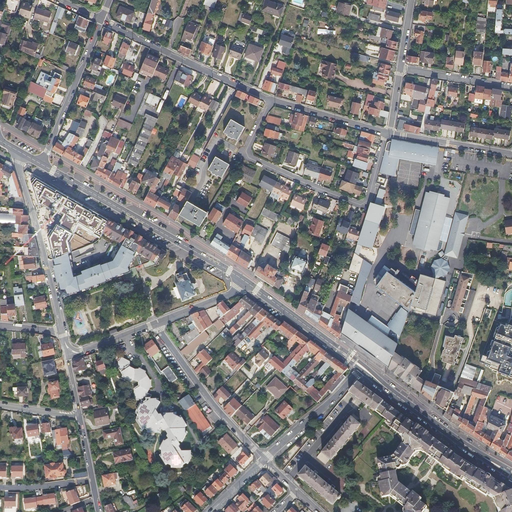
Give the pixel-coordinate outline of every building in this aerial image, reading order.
[(151,0),(147,13),(154,15),(156,11),(157,10),(157,9),(157,8),(158,4),(159,4),(159,3),(159,2),(159,0),(151,0)] [(283,6),(266,0),(262,10),(273,14),(274,12),(280,14),(283,6)] [(368,0),(367,4),(373,6),(384,9),(386,0),(368,0)] [(26,5),(27,3),(23,2),(19,15),(29,18),(32,7),(29,5),(26,5)] [(339,2),(336,12),(349,15),(352,5),(339,2)] [(64,8),(59,6),(57,10),(55,17),(60,19),(64,8)] [(120,7),(116,17),(130,22),(134,13),(120,7)] [(36,8),(33,18),(49,23),(52,13),(36,8)] [(137,18),(145,21),(147,14),(140,11),(137,18)] [(400,14),(388,11),(387,14),(386,17),(386,19),(398,22),(400,14)] [(431,19),(432,13),(421,11),(419,20),(424,21),(424,22),(425,22),(426,19),(431,19)] [(154,15),(147,13),(147,14),(145,21),(142,29),(149,31),(154,15)] [(244,14),(241,22),(249,25),(252,17),(244,14)] [(369,14),(367,19),(379,22),(380,18),(369,14)] [(89,20),(79,16),(74,27),(84,32),(89,20)] [(485,33),(486,19),(477,18),(475,32),(485,33)] [(174,21),(168,19),(166,26),(171,28),(174,21)] [(502,20),(495,19),(495,33),(502,33),(503,33),(511,33),(511,28),(509,29),(509,28),(505,27),(505,29),(501,28),(502,20)] [(0,31),(0,43),(4,45),(7,35),(9,36),(12,25),(1,21),(0,23),(0,26),(5,28),(4,32),(0,31)] [(186,30),(183,37),(192,40),(195,32),(196,32),(199,26),(192,23),(191,25),(188,24),(185,30),(186,30)] [(382,28),(380,37),(389,40),(392,31),(382,28)] [(113,32),(108,29),(103,43),(108,45),(110,40),(111,41),(112,39),(110,39),(112,35),(113,35),(115,32),(113,32)] [(424,32),(424,31),(423,30),(422,32),(416,31),(415,37),(417,37),(416,43),(422,44),(424,32)] [(288,47),(290,42),(293,43),(295,35),(289,33),(288,37),(281,35),(279,44),(288,47)] [(375,36),(369,34),(368,38),(382,42),(381,42),(387,44),(386,47),(395,49),(396,42),(389,40),(380,37),(375,36)] [(22,40),(19,50),(35,57),(38,45),(33,43),(33,44),(22,40)] [(79,45),(68,41),(66,45),(68,46),(67,48),(63,47),(62,50),(75,56),(79,45)] [(202,42),(198,51),(209,55),(212,46),(212,45),(207,43),(207,44),(202,42)] [(120,52),(124,54),(126,55),(129,48),(130,46),(126,45),(127,44),(123,43),(120,52)] [(260,48),(249,44),(245,56),(255,60),(254,61),(259,62),(262,52),(259,51),(260,48)] [(216,45),(212,56),(221,59),(224,48),(216,45)] [(184,55),(188,57),(191,50),(181,46),(179,50),(185,53),(184,55)] [(231,46),(228,56),(240,60),(243,51),(231,46)] [(126,55),(125,59),(128,60),(133,49),(129,48),(126,55)] [(394,51),(382,48),(379,57),(392,61),(394,51)] [(473,50),(472,65),(482,66),(483,51),(473,50)] [(420,58),(419,62),(432,64),(433,54),(421,52),(420,54),(420,58)] [(454,64),(463,65),(464,53),(456,52),(454,64)] [(155,58),(147,55),(140,72),(148,75),(148,74),(153,75),(153,74),(157,65),(159,61),(155,59),(155,58)] [(107,56),(103,65),(112,68),(115,59),(107,56)] [(37,65),(40,59),(36,58),(31,70),(35,72),(37,65)] [(91,74),(98,77),(100,74),(97,72),(101,61),(96,59),(92,69),(93,69),(91,74)] [(277,68),(283,70),(284,70),(286,63),(279,61),(277,68)] [(325,68),(322,76),(333,79),(335,73),(334,72),(335,68),(336,69),(337,64),(326,61),(326,62),(323,61),(321,67),(325,68)] [(125,64),(121,73),(131,77),(135,68),(131,66),(132,64),(129,63),(128,65),(125,64)] [(380,67),(379,72),(388,74),(390,66),(378,63),(377,67),(380,67)] [(501,72),(500,80),(511,82),(511,64),(510,74),(501,72)] [(157,65),(153,74),(165,79),(169,70),(157,65)] [(272,70),(271,73),(281,76),(283,70),(277,68),(273,67),(272,70)] [(269,81),(271,73),(272,70),(269,69),(268,70),(264,80),(266,80),(263,89),(273,93),(276,84),(269,81)] [(179,71),(174,81),(188,87),(192,77),(179,71)] [(386,79),(388,74),(379,72),(378,73),(374,72),(372,82),(384,85),(384,82),(384,79),(386,79)] [(44,98),(43,100),(49,103),(54,93),(55,93),(60,81),(59,81),(62,76),(55,73),(47,90),(44,98)] [(93,89),(94,87),(97,80),(96,79),(96,80),(87,77),(82,89),(86,91),(88,92),(89,88),(93,89)] [(27,90),(44,98),(47,90),(31,82),(27,90)] [(307,96),(309,91),(280,82),(278,88),(307,96)] [(412,95),(414,85),(406,83),(404,93),(412,95)] [(419,100),(427,102),(430,89),(414,85),(412,95),(412,97),(418,99),(419,100)] [(474,101),(475,98),(483,99),(483,98),(484,91),(485,88),(478,87),(477,86),(476,94),(469,93),(468,101),(474,102),(474,101)] [(17,91),(5,87),(3,94),(5,94),(2,104),(3,104),(3,106),(3,107),(8,109),(9,109),(10,108),(11,107),(12,107),(15,97),(17,91)] [(107,92),(94,87),(93,89),(92,93),(90,97),(90,99),(97,101),(98,97),(105,100),(107,92)] [(445,95),(448,95),(457,97),(458,89),(446,87),(445,95)] [(435,90),(430,89),(427,102),(426,105),(430,106),(433,107),(435,100),(433,100),(435,90)] [(490,100),(489,106),(492,106),(501,108),(502,105),(502,100),(501,100),(502,90),(492,89),(492,93),(490,100)] [(366,100),(368,94),(355,90),(354,93),(359,95),(359,96),(364,97),(363,99),(366,100)] [(244,100),(247,95),(241,92),(238,91),(235,96),(244,100)] [(316,93),(309,91),(307,96),(306,99),(314,101),(316,93)] [(484,91),(483,98),(490,100),(492,93),(484,91)] [(198,96),(198,95),(193,92),(188,102),(198,107),(202,98),(198,96)] [(159,98),(149,93),(145,103),(155,107),(159,98)] [(374,95),(368,94),(366,100),(365,105),(370,107),(382,110),(384,103),(379,101),(378,103),(375,102),(374,104),(370,103),(371,99),(373,100),(374,95)] [(112,105),(123,109),(127,100),(116,95),(112,105)] [(209,100),(206,98),(207,97),(204,95),(203,97),(202,98),(198,107),(207,112),(208,108),(212,101),(209,100)] [(257,106),(259,100),(256,99),(247,95),(245,101),(257,106)] [(78,104),(87,107),(90,99),(81,96),(78,104)] [(329,106),(334,107),(336,98),(328,96),(327,101),(330,101),(329,106)] [(336,98),(334,107),(339,108),(340,104),(342,105),(343,100),(336,98)] [(212,101),(208,108),(215,111),(219,103),(213,100),(212,101)] [(426,105),(427,102),(419,100),(417,110),(424,111),(426,105)] [(358,114),(360,104),(356,103),(352,102),(350,112),(358,114)] [(502,105),(501,108),(500,119),(510,120),(511,106),(502,105)] [(370,107),(369,111),(368,113),(378,116),(378,115),(388,117),(389,112),(382,110),(370,107)] [(301,126),(304,115),(295,113),(295,116),(293,115),(292,118),(291,117),(289,123),(292,124),(291,128),(298,130),(299,125),(301,126)] [(308,116),(304,115),(301,126),(299,125),(298,130),(303,132),(305,125),(306,122),(308,116)] [(270,116),(268,122),(277,125),(279,119),(270,116)] [(17,126),(28,132),(32,124),(26,121),(27,120),(21,117),(17,126)] [(132,124),(119,118),(116,125),(129,131),(132,124)] [(157,120),(152,118),(151,120),(146,118),(143,124),(145,125),(134,148),(127,164),(135,167),(157,120)] [(32,124),(28,132),(38,137),(44,124),(34,119),(32,124)] [(76,135),(63,155),(73,161),(80,165),(93,142),(89,141),(81,156),(71,150),(79,138),(81,139),(88,122),(82,119),(80,123),(76,135)] [(424,128),(432,129),(433,121),(425,119),(424,128)] [(245,127),(231,120),(224,132),(228,134),(227,135),(233,139),(233,138),(237,140),(245,127)] [(416,133),(419,133),(420,127),(404,124),(405,121),(399,120),(397,129),(397,130),(403,131),(404,129),(416,132),(416,133)] [(440,128),(448,129),(449,121),(442,120),(441,122),(440,128)] [(76,135),(80,123),(74,121),(69,133),(70,134),(63,144),(59,141),(57,144),(56,143),(53,150),(63,155),(76,135)] [(433,121),(432,129),(440,130),(440,128),(441,122),(433,121)] [(449,121),(448,129),(456,131),(457,122),(449,121)] [(465,124),(457,122),(456,131),(463,132),(465,124)] [(279,128),(267,125),(265,135),(277,139),(279,131),(278,131),(279,128)] [(471,127),(470,135),(477,137),(479,128),(471,127)] [(333,128),(332,133),(339,135),(339,137),(345,138),(347,130),(337,128),(337,129),(333,128)] [(477,137),(485,138),(486,129),(479,128),(477,137)] [(494,131),(486,129),(485,138),(493,139),(493,137),(494,131)] [(493,137),(501,138),(502,130),(495,129),(494,131),(493,137)] [(510,131),(502,130),(501,138),(509,139),(510,131)] [(361,131),(360,135),(365,137),(364,141),(370,143),(371,143),(372,144),(375,135),(370,134),(361,131)] [(106,149),(111,137),(112,134),(106,132),(104,137),(107,139),(106,142),(103,143),(98,155),(99,158),(99,159),(98,160),(95,159),(89,170),(95,174),(104,154),(106,149)] [(111,137),(106,149),(111,152),(119,155),(124,143),(111,137)] [(357,153),(361,154),(361,152),(368,154),(369,150),(368,149),(370,143),(364,141),(359,140),(357,145),(358,146),(359,146),(357,153)] [(384,150),(378,173),(391,175),(394,156),(397,156),(398,154),(404,157),(405,157),(405,158),(406,158),(406,159),(407,159),(408,159),(408,160),(409,159),(410,159),(411,159),(411,158),(421,160),(421,158),(428,161),(435,162),(434,159),(433,157),(432,154),(430,152),(428,150),(426,148),(424,147),(421,145),(421,146),(417,145),(415,144),(413,144),(410,144),(410,143),(406,143),(400,142),(398,144),(395,143),(391,151),(384,150)] [(265,143),(261,153),(272,157),(275,147),(265,143)] [(439,147),(429,146),(438,155),(439,147)] [(124,162),(127,164),(134,148),(132,147),(124,162)] [(368,156),(361,154),(357,153),(348,150),(346,157),(351,158),(352,154),(357,155),(356,158),(355,158),(355,159),(354,159),(352,165),(365,169),(366,163),(365,163),(365,161),(366,161),(368,156)] [(289,151),(285,163),(295,166),(297,159),(299,154),(289,151)] [(104,154),(95,174),(108,181),(116,163),(116,161),(112,160),(110,166),(109,165),(106,171),(103,169),(108,159),(104,157),(105,155),(104,154)] [(193,154),(187,165),(194,169),(200,157),(193,154)] [(172,176),(174,172),(180,161),(171,156),(162,173),(166,175),(167,174),(172,176)] [(229,164),(216,157),(208,170),(212,172),(211,173),(217,177),(218,176),(222,178),(229,164)] [(15,197),(23,197),(12,163),(8,161),(7,160),(4,166),(0,172),(0,183),(1,179),(3,175),(9,177),(12,197),(15,197)] [(181,176),(187,165),(180,161),(174,172),(181,176)] [(116,163),(108,181),(117,187),(121,189),(125,180),(129,182),(131,177),(119,172),(120,170),(118,169),(120,165),(116,163)] [(318,179),(321,168),(307,163),(303,174),(318,179)] [(242,165),(237,176),(250,183),(255,171),(242,165)] [(333,172),(321,168),(318,179),(321,180),(322,178),(330,181),(333,172)] [(33,201),(62,216),(45,244),(49,259),(96,241),(110,216),(24,170),(33,201)] [(348,170),(344,181),(354,185),(358,174),(348,170)] [(151,187),(151,188),(155,190),(157,186),(160,179),(156,177),(146,172),(144,176),(141,182),(151,187)] [(129,189),(136,193),(140,184),(141,182),(144,176),(139,174),(135,182),(132,181),(129,189)] [(260,185),(272,192),(276,183),(264,176),(260,185)] [(157,186),(155,190),(151,188),(143,202),(149,205),(155,208),(157,204),(161,197),(163,193),(168,184),(169,181),(167,179),(160,193),(158,192),(156,196),(153,195),(158,187),(157,186)] [(354,185),(344,181),(341,180),(339,188),(359,196),(362,187),(354,185)] [(281,185),(276,183),(272,192),(270,195),(278,199),(279,196),(284,187),(281,185)] [(186,184),(184,188),(191,192),(193,189),(186,184)] [(284,187),(279,196),(287,201),(291,192),(289,190),(287,189),(288,188),(284,187)] [(185,203),(186,203),(187,201),(192,193),(191,192),(184,188),(182,192),(178,197),(178,199),(185,203)] [(383,196),(385,189),(379,188),(377,195),(383,196)] [(429,251),(435,253),(438,241),(440,241),(451,198),(428,193),(414,245),(430,249),(429,251)] [(241,194),(235,203),(239,205),(239,204),(245,208),(251,199),(241,194)] [(295,195),(291,204),(303,209),(307,200),(295,195)] [(161,197),(157,204),(168,210),(171,204),(162,199),(162,198),(161,197)] [(330,203),(320,199),(319,201),(315,199),(311,208),(315,210),(316,208),(326,213),(330,203)] [(187,201),(186,203),(180,215),(200,226),(208,213),(187,201)] [(172,209),(168,217),(176,221),(180,215),(186,203),(185,203),(183,205),(181,204),(177,211),(172,209)] [(208,217),(216,223),(222,213),(213,208),(208,217)] [(277,222),(280,216),(264,208),(261,213),(277,222)] [(346,221),(344,220),(343,218),(340,217),(336,229),(338,229),(338,231),(342,233),(344,232),(347,233),(349,228),(354,211),(350,210),(347,217),(349,218),(348,221),(346,221)] [(0,223),(11,224),(17,225),(17,215),(10,214),(0,213),(0,223)] [(442,260),(448,263),(450,257),(459,259),(469,216),(457,213),(446,256),(442,260)] [(23,215),(17,215),(17,225),(28,225),(29,216),(23,215)] [(228,215),(223,225),(226,227),(226,228),(232,232),(233,231),(237,233),(243,222),(228,215)] [(50,217),(39,220),(42,229),(53,225),(50,217)] [(308,233),(318,236),(323,221),(313,218),(308,233)] [(137,235),(108,219),(106,223),(107,223),(106,225),(106,227),(103,231),(123,243),(114,260),(108,262),(113,276),(122,273),(130,270),(130,269),(135,267),(149,262),(151,259),(156,261),(159,256),(163,259),(167,253),(162,249),(161,251),(157,248),(158,247),(141,237),(140,238),(137,236),(137,235)] [(511,220),(508,221),(508,220),(503,221),(505,233),(511,232),(511,220)] [(230,247),(226,254),(229,257),(236,261),(241,251),(249,236),(255,225),(250,223),(249,223),(246,226),(242,233),(245,235),(241,243),(242,243),(239,249),(231,244),(230,247)] [(364,237),(370,239),(374,225),(369,224),(368,223),(364,237)] [(255,225),(249,236),(261,243),(268,230),(255,224),(255,225)] [(28,225),(17,225),(16,230),(16,233),(28,234),(29,226),(28,225)] [(360,232),(349,228),(347,233),(346,237),(358,241),(360,232)] [(500,238),(500,230),(488,230),(488,237),(500,238)] [(123,243),(103,231),(101,236),(110,242),(112,241),(114,242),(106,257),(108,262),(114,260),(123,243)] [(29,247),(38,248),(36,240),(34,234),(28,234),(16,233),(12,232),(12,237),(20,238),(24,238),(24,241),(29,242),(29,244),(24,243),(24,246),(25,247),(29,247)] [(271,245),(288,254),(293,240),(277,232),(271,245)] [(226,254),(230,247),(220,240),(222,237),(217,234),(210,244),(215,247),(226,254)] [(318,253),(326,256),(328,250),(330,246),(322,243),(318,253)] [(357,257),(364,259),(368,246),(361,244),(357,257)] [(511,244),(504,244),(503,249),(511,250),(511,258),(507,258),(507,261),(511,262),(511,261),(511,244)] [(38,251),(38,248),(29,247),(29,256),(34,256),(40,257),(38,251)] [(335,253),(328,250),(326,256),(325,258),(332,260),(335,253)] [(241,251),(236,261),(243,266),(246,268),(251,256),(241,251)] [(69,253),(55,259),(57,266),(56,267),(59,282),(60,282),(62,288),(60,289),(61,296),(69,294),(69,293),(80,290),(107,280),(106,279),(113,276),(108,262),(101,265),(101,264),(88,268),(89,269),(82,271),(83,274),(77,276),(74,277),(69,253)] [(354,293),(357,293),(363,295),(375,255),(367,253),(354,293)] [(295,256),(290,268),(303,273),(307,261),(304,260),(306,256),(299,254),(297,257),(295,256)] [(36,268),(34,259),(24,260),(25,268),(25,269),(29,268),(31,268),(36,268)] [(448,263),(442,260),(435,261),(432,267),(434,274),(439,277),(446,275),(449,269),(448,263)] [(274,285),(280,272),(268,264),(264,270),(259,266),(255,274),(258,276),(265,280),(274,286),(274,285)] [(351,264),(349,270),(359,274),(361,267),(351,264)] [(281,270),(280,272),(274,285),(279,289),(281,283),(282,284),(283,281),(282,280),(283,279),(284,274),(283,273),(284,271),(281,270)] [(473,279),(474,274),(463,271),(460,279),(461,279),(459,286),(458,286),(456,291),(456,292),(455,297),(453,304),(451,309),(462,313),(463,308),(460,307),(462,298),(466,299),(469,290),(466,288),(469,278),(473,279)] [(192,286),(187,272),(178,276),(180,281),(176,282),(178,286),(174,288),(178,298),(181,296),(183,300),(190,298),(189,297),(195,294),(192,286)] [(407,308),(410,310),(410,308),(411,306),(415,292),(387,272),(377,286),(403,305),(407,308)] [(428,274),(415,292),(411,306),(432,313),(442,280),(434,279),(428,274)] [(301,310),(305,313),(309,303),(309,301),(307,300),(308,299),(306,298),(311,285),(310,285),(310,283),(313,284),(315,279),(309,277),(308,280),(303,294),(298,308),(301,310)] [(297,292),(303,294),(308,280),(304,279),(300,290),(298,289),(297,292)] [(322,311),(318,322),(323,326),(325,327),(329,330),(336,312),(339,304),(341,298),(351,302),(352,296),(353,295),(354,290),(349,288),(342,285),(331,314),(322,311)] [(16,306),(25,305),(22,289),(19,289),(18,287),(14,288),(15,296),(16,306)] [(462,313),(459,321),(466,323),(476,291),(469,289),(469,290),(466,299),(463,308),(462,313)] [(309,303),(305,313),(308,315),(312,318),(315,309),(316,306),(318,301),(319,296),(312,293),(309,301),(309,303)] [(33,306),(34,310),(47,307),(44,296),(34,298),(36,306),(33,306)] [(243,305),(250,311),(256,304),(249,300),(245,296),(234,306),(238,310),(243,305)] [(1,297),(0,297),(2,321),(5,321),(8,321),(8,316),(7,305),(6,300),(1,300),(1,297)] [(349,307),(351,302),(341,298),(339,304),(349,308),(349,307)] [(221,317),(230,309),(223,301),(217,306),(220,309),(218,311),(218,313),(218,314),(221,317)] [(315,309),(312,318),(315,320),(318,322),(322,311),(324,305),(320,304),(321,302),(318,301),(316,306),(315,309)] [(257,306),(256,304),(250,311),(229,331),(227,328),(224,331),(229,337),(232,340),(233,338),(234,337),(232,335),(236,331),(241,327),(240,325),(252,315),(254,317),(262,309),(257,306)] [(15,305),(7,305),(8,316),(15,315),(15,305)] [(406,310),(407,308),(403,305),(388,326),(390,328),(392,325),(403,329),(409,313),(409,312),(406,310)] [(432,313),(411,306),(410,308),(432,314),(432,313)] [(342,332),(353,341),(357,335),(359,328),(361,330),(365,325),(371,330),(376,331),(380,333),(384,337),(383,338),(397,344),(397,343),(349,307),(349,308),(344,325),(342,332)] [(221,317),(219,319),(224,324),(234,314),(230,309),(221,317)] [(262,309),(254,317),(257,319),(254,322),(248,329),(251,332),(268,313),(266,312),(264,310),(262,309)] [(207,329),(211,325),(203,310),(198,311),(199,313),(207,329)] [(477,368),(481,369),(483,370),(485,364),(501,323),(502,318),(484,311),(470,349),(460,376),(473,380),(477,368)] [(336,312),(329,330),(331,332),(334,334),(340,338),(342,333),(342,332),(344,325),(341,324),(341,321),(339,320),(340,315),(338,314),(338,313),(336,312)] [(205,331),(207,329),(199,313),(189,317),(193,324),(194,323),(196,327),(182,336),(188,345),(205,331)] [(278,329),(283,324),(276,319),(268,313),(251,332),(247,335),(251,339),(267,323),(276,331),(278,329)] [(219,319),(214,323),(219,329),(224,325),(224,324),(219,319)] [(290,340),(297,332),(292,328),(284,322),(283,324),(278,329),(290,340)] [(388,367),(392,356),(394,352),(397,344),(383,338),(384,337),(380,333),(376,331),(371,330),(365,325),(361,330),(359,328),(357,335),(353,341),(388,367)] [(399,339),(403,329),(392,325),(390,328),(388,334),(399,339)] [(251,332),(248,329),(241,336),(238,333),(234,337),(233,338),(235,340),(235,341),(235,342),(230,347),(233,350),(239,344),(244,339),(247,335),(251,332)] [(186,355),(209,336),(205,331),(188,345),(180,352),(183,355),(184,353),(186,355)] [(301,344),(290,355),(294,358),(310,341),(302,336),(297,332),(290,340),(288,341),(292,345),(296,340),(301,344)] [(454,365),(464,338),(461,337),(461,336),(458,335),(458,336),(455,335),(453,338),(445,335),(443,346),(444,346),(444,349),(443,349),(440,356),(443,357),(442,360),(454,365)] [(151,355),(148,356),(161,375),(164,373),(171,384),(178,379),(169,367),(162,371),(153,357),(160,351),(153,341),(145,346),(151,355)] [(319,348),(310,341),(294,358),(281,371),(293,382),(302,372),(307,376),(315,367),(321,360),(327,354),(319,348)] [(52,343),(42,346),(43,351),(44,356),(44,357),(55,354),(52,343)] [(12,344),(12,355),(21,355),(21,357),(26,357),(25,344),(12,344)] [(197,356),(206,366),(213,359),(204,350),(197,356)] [(255,363),(259,367),(269,357),(262,350),(255,358),(257,360),(257,361),(255,363)] [(241,362),(232,352),(224,359),(234,369),(235,368),(238,371),(238,370),(246,362),(244,359),(241,362)] [(388,367),(394,371),(393,372),(411,386),(421,393),(425,382),(424,380),(422,380),(418,377),(422,371),(401,356),(400,357),(394,352),(392,356),(388,367)] [(331,357),(327,354),(321,360),(326,363),(319,370),(323,373),(330,366),(335,360),(331,357)] [(281,371),(294,358),(290,355),(283,363),(274,356),(264,367),(269,371),(273,366),(276,369),(280,372),(281,371)] [(130,361),(122,357),(120,361),(119,361),(119,369),(120,369),(125,376),(124,377),(131,381),(132,379),(136,379),(140,381),(141,387),(136,390),(136,399),(140,399),(143,405),(142,405),(141,405),(138,411),(139,412),(140,420),(138,421),(142,427),(144,427),(151,430),(151,432),(158,431),(158,430),(162,428),(163,431),(165,430),(169,435),(167,437),(169,440),(165,442),(164,442),(161,448),(162,448),(162,457),(161,458),(165,465),(167,464),(174,467),(174,468),(181,468),(181,467),(188,463),(189,463),(192,456),(191,456),(191,451),(184,452),(183,452),(179,448),(181,446),(179,443),(182,440),(183,440),(186,434),(185,433),(185,425),(186,424),(182,418),(181,418),(174,415),(174,414),(167,414),(167,415),(164,417),(162,415),(159,415),(157,412),(156,410),(160,402),(157,400),(157,399),(150,399),(151,395),(148,393),(150,387),(151,387),(152,380),(150,380),(146,373),(146,371),(140,368),(139,369),(135,370),(130,366),(130,361)] [(64,374),(60,358),(39,362),(41,376),(64,374)] [(73,364),(75,372),(86,370),(83,358),(75,361),(73,364)] [(108,373),(104,360),(97,363),(97,364),(95,364),(97,369),(99,369),(99,371),(100,370),(100,373),(103,374),(108,373)] [(340,363),(335,360),(330,366),(338,372),(324,389),(320,393),(311,386),(310,387),(305,392),(318,403),(329,391),(342,375),(348,369),(340,363)] [(212,372),(206,366),(200,372),(206,378),(212,372)] [(307,376),(314,383),(316,381),(323,373),(319,370),(315,367),(307,376)] [(301,389),(305,392),(310,387),(311,386),(314,383),(307,376),(302,372),(293,382),(297,386),(301,389)] [(488,374),(483,372),(479,382),(478,384),(491,388),(491,386),(494,378),(488,376),(488,374)] [(346,378),(342,375),(329,391),(332,393),(346,378)] [(48,387),(50,397),(53,396),(53,398),(59,397),(58,389),(60,389),(59,383),(57,383),(57,379),(54,380),(54,376),(52,377),(52,380),(51,380),(52,387),(48,387)] [(478,384),(479,382),(477,381),(473,380),(460,376),(457,383),(459,383),(464,385),(474,388),(476,389),(478,384)] [(425,382),(421,393),(431,400),(438,381),(427,377),(425,382)] [(267,388),(270,391),(279,382),(275,379),(273,381),(267,388)] [(311,386),(320,393),(324,389),(316,381),(314,383),(311,386)] [(442,408),(446,410),(454,392),(438,381),(431,400),(442,408)] [(279,382),(270,391),(273,394),(274,392),(280,397),(287,390),(279,382)] [(349,392),(376,412),(384,402),(371,392),(357,382),(349,392)] [(447,418),(450,420),(453,415),(450,413),(452,410),(450,409),(453,403),(454,399),(458,401),(464,385),(459,383),(457,390),(455,389),(454,392),(446,410),(444,415),(447,418)] [(463,418),(462,419),(459,426),(465,430),(473,435),(474,431),(489,392),(491,388),(478,384),(476,389),(474,388),(471,395),(465,412),(469,413),(475,397),(481,399),(480,402),(472,423),(468,421),(468,422),(463,418)] [(78,390),(80,398),(89,396),(91,396),(89,385),(78,388),(78,390)] [(458,401),(453,415),(450,420),(455,423),(459,426),(462,419),(457,416),(460,411),(458,410),(460,406),(461,402),(462,400),(463,393),(471,395),(474,388),(464,385),(458,401)] [(489,392),(474,431),(473,435),(477,438),(482,441),(484,433),(481,431),(483,427),(484,423),(482,423),(488,407),(493,408),(498,395),(494,394),(496,388),(491,386),(491,388),(489,392)] [(18,390),(13,390),(13,396),(27,395),(27,387),(18,387),(18,390)] [(222,387),(213,397),(217,402),(221,397),(225,402),(231,396),(222,387)] [(189,394),(179,401),(201,433),(211,426),(189,394)] [(89,396),(80,398),(81,404),(82,407),(91,405),(89,396)] [(275,412),(284,420),(293,410),(285,402),(275,412)] [(386,423),(389,425),(389,426),(402,436),(403,436),(405,438),(406,443),(403,446),(402,445),(394,456),(392,457),(377,459),(378,465),(379,474),(395,471),(396,471),(397,470),(404,469),(408,463),(409,462),(408,461),(414,453),(413,452),(414,450),(420,448),(423,450),(423,452),(427,454),(434,460),(442,466),(443,465),(444,466),(443,468),(462,481),(463,479),(473,465),(461,458),(457,455),(445,446),(441,444),(436,440),(430,436),(419,428),(414,424),(410,421),(396,410),(394,412),(394,411),(393,409),(392,409),(392,408),(389,409),(388,408),(390,406),(384,402),(376,412),(388,421),(386,423)] [(243,420),(250,412),(243,406),(236,413),(242,419),(243,420)] [(94,413),(97,426),(110,423),(107,410),(94,413)] [(243,420),(248,425),(255,417),(250,412),(243,420)] [(353,413),(317,457),(325,464),(330,459),(331,459),(360,424),(356,421),(359,418),(353,413)] [(280,428),(267,416),(256,426),(261,431),(262,429),(271,437),(277,430),(280,428)] [(490,437),(484,433),(482,441),(488,445),(497,451),(504,456),(506,457),(510,451),(505,448),(511,432),(511,423),(508,429),(509,430),(504,439),(503,440),(502,440),(501,439),(500,439),(499,438),(499,436),(505,424),(490,417),(487,426),(490,427),(490,428),(493,430),(490,437)] [(42,425),(43,434),(51,433),(50,424),(42,425)] [(27,427),(29,437),(39,436),(38,426),(27,427)] [(14,438),(14,440),(23,439),(22,429),(17,430),(17,428),(10,429),(11,436),(12,436),(12,438),(14,438)] [(120,429),(103,432),(105,439),(113,437),(115,445),(123,444),(120,429)] [(58,445),(62,445),(61,438),(68,437),(67,430),(52,431),(53,438),(57,440),(58,445)] [(230,454),(237,446),(226,435),(219,443),(230,454)] [(232,456),(240,449),(237,446),(230,454),(232,456)] [(241,447),(240,449),(232,456),(235,460),(237,459),(243,464),(251,456),(241,447)] [(114,453),(116,464),(133,460),(130,449),(114,453)] [(52,465),(45,466),(47,478),(51,478),(51,479),(58,478),(58,476),(65,476),(65,474),(66,474),(66,473),(66,472),(66,471),(66,470),(65,470),(64,470),(63,464),(56,465),(55,464),(51,464),(52,465)] [(237,472),(231,465),(225,471),(232,477),(237,472)] [(465,483),(486,497),(486,496),(487,494),(488,492),(495,497),(498,491),(502,490),(503,487),(505,488),(506,487),(499,482),(494,479),(473,465),(463,479),(466,481),(465,483)] [(24,467),(12,466),(12,478),(16,478),(16,477),(24,477),(24,467)] [(306,466),(298,475),(333,505),(341,496),(306,466)] [(423,511),(425,510),(424,509),(424,508),(425,506),(419,501),(419,499),(420,498),(412,492),(411,493),(408,490),(398,482),(396,471),(395,471),(379,474),(381,482),(379,482),(382,497),(386,497),(389,496),(398,503),(405,508),(407,509),(407,511),(423,511)] [(103,476),(105,487),(116,484),(113,473),(103,476)] [(220,480),(224,485),(230,478),(225,474),(220,480)] [(268,484),(271,487),(278,480),(275,477),(273,479),(267,474),(260,480),(266,486),(268,484)] [(213,485),(219,491),(224,486),(218,480),(213,485)] [(211,485),(208,481),(203,486),(207,490),(211,485)] [(266,491),(267,490),(258,481),(250,488),(254,492),(258,488),(264,494),(266,491)] [(273,489),(271,487),(267,490),(266,491),(271,497),(276,492),(279,495),(283,491),(278,485),(273,489)] [(206,493),(211,498),(217,492),(212,487),(206,493)] [(492,499),(495,506),(497,502),(511,510),(511,491),(511,490),(509,492),(508,488),(506,487),(505,488),(503,487),(502,490),(498,491),(495,497),(488,492),(487,494),(486,496),(492,499)] [(197,489),(197,488),(192,493),(197,497),(194,499),(201,506),(207,500),(200,493),(201,493),(198,490),(197,489)] [(71,505),(81,502),(76,490),(67,493),(71,505)] [(43,497),(24,499),(26,509),(38,507),(38,505),(44,504),(44,505),(57,503),(55,494),(43,496),(43,497)] [(127,495),(123,498),(130,511),(140,505),(138,502),(133,505),(127,495)] [(241,499),(242,500),(240,501),(236,505),(243,511),(244,511),(248,509),(246,506),(251,502),(244,495),(240,498),(241,499)] [(275,502),(269,495),(262,502),(268,508),(275,502)] [(16,507),(17,497),(5,497),(5,508),(13,508),(13,507),(16,507)] [(195,511),(196,511),(188,502),(182,509),(185,511),(195,511)] [(511,511),(511,510),(497,502),(495,506),(497,509),(499,510),(500,511),(499,511),(511,511)]
